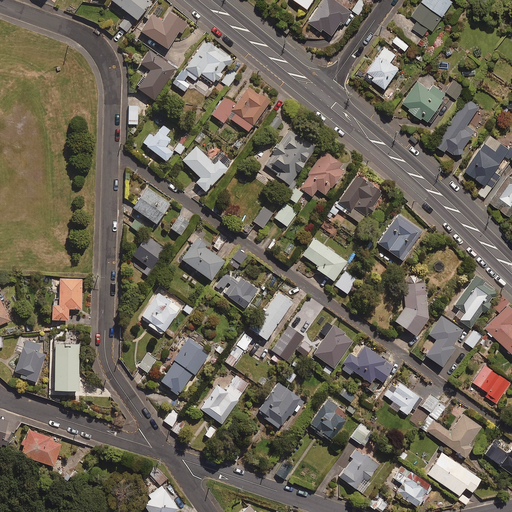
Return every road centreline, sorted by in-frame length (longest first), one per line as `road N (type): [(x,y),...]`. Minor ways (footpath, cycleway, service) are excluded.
road 1 (residential): [(511,433),(110,150)]
road 2 (residential): [(171,455),(105,353),(110,150)]
road 3 (secondary): [(511,266),(322,95)]
road 4 (residential): [(110,150),(108,57),(85,33),(0,1)]
road 5 (residential): [(347,511),(171,455)]
road 6 (residential): [(171,455),(0,398)]
road 7 (secondary): [(322,95),(206,0)]
